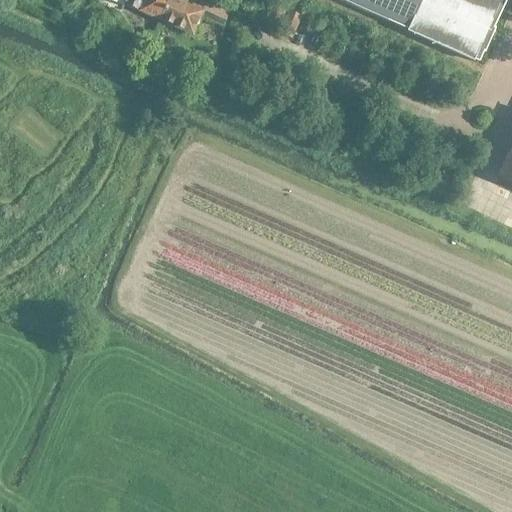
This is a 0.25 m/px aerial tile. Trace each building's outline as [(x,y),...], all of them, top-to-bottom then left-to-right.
[(135,0),(132,8),(162,22),(171,0),(135,0)] [(193,36),(194,35),(203,16),(223,25),(229,11),(204,0),(171,0),(162,22),(193,36)] [(339,0),(478,62),(506,0),(339,0)] [(280,23),(286,12),(275,6),(269,18),(280,23)] [(301,17),(290,11),(278,35),(289,41),(301,17)] [(511,145),(496,178),(511,186),(511,145)]
